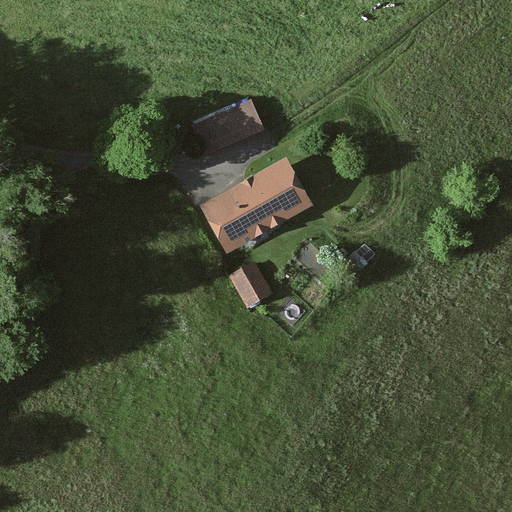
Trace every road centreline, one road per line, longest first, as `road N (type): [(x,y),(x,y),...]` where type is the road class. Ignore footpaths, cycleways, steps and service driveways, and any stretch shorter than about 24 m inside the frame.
road 1 (track): [(3,142),(197,167)]
road 2 (unclassified): [(24,261),(94,156)]
road 3 (unclassified): [(0,140),(26,214),(24,261)]
